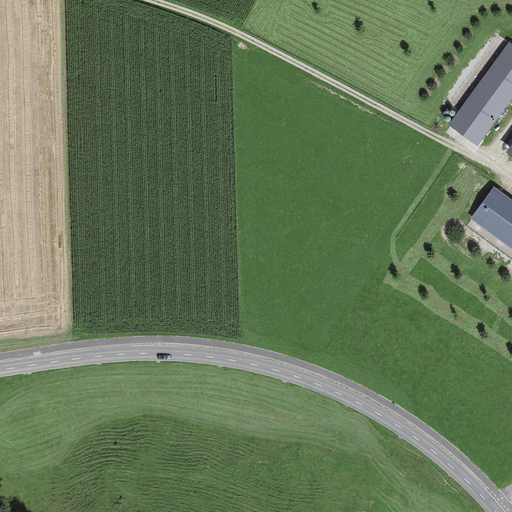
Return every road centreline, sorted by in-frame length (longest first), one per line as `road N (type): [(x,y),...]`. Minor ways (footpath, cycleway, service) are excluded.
road 1 (tertiary): [(0,370),(129,353),(267,367),(322,386),(424,443),(496,511)]
road 2 (track): [(511,183),(164,0)]
